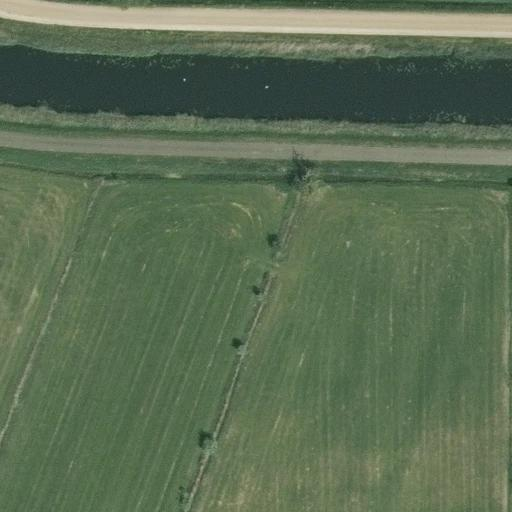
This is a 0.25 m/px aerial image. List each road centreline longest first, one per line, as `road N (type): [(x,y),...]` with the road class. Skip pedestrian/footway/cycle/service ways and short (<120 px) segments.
road 1 (track): [(511,25),(0,4)]
road 2 (unclassified): [(0,139),(511,157)]
